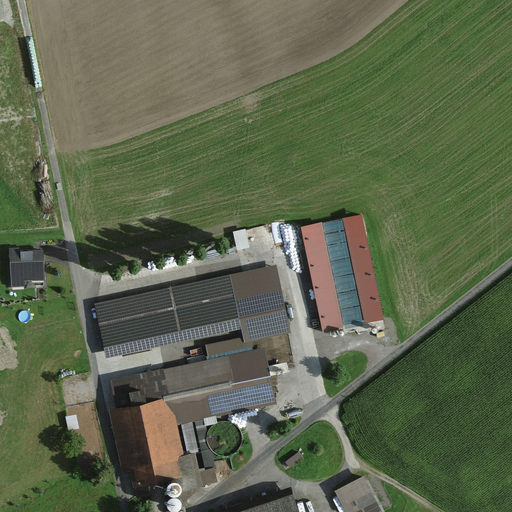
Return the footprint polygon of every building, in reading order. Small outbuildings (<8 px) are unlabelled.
[(361,218),(343,221),(364,322),(383,318),(361,218)] [(321,225),(303,228),(324,329),(342,325),(321,225)] [(237,250),(249,249),(246,229),(234,230),(237,250)] [(9,249),(11,288),(25,287),(25,282),(45,281),(43,251),(19,252),(19,248),(9,249)] [(276,262),(95,301),(106,355),(241,326),(245,343),(291,333),(276,262)] [(277,403),(265,346),(110,378),(115,404),(109,405),(122,469),(131,467),(137,494),(151,491),(149,483),(179,476),(181,487),(218,480),(215,465),(205,467),(205,465),(199,466),(195,450),(183,452),(177,423),(277,403)] [(289,466),(304,458),(300,452),(286,460),(289,466)] [(372,511),(379,509),(362,475),(335,488),(346,511),(372,511)] [(295,511),(289,492),(226,511),(295,511)]
